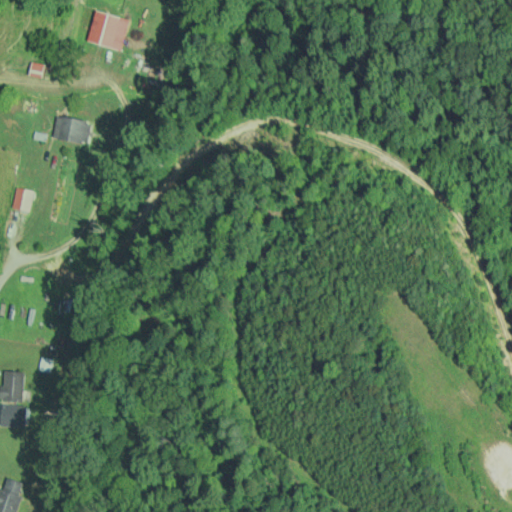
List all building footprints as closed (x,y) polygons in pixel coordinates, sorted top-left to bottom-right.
[(88,42),(122,50),(130,19),(96,11),(88,42)] [(158,84),(165,70),(131,53),(125,67),(158,84)] [(92,121),(57,116),(54,139),(89,144),(92,121)] [(13,207),(30,210),(34,189),(17,186),(13,207)] [(25,371),(3,370),(1,400),(23,401),(25,371)] [(0,511),(17,511),(25,482),(8,477),(5,488),(0,486),(0,511)]
